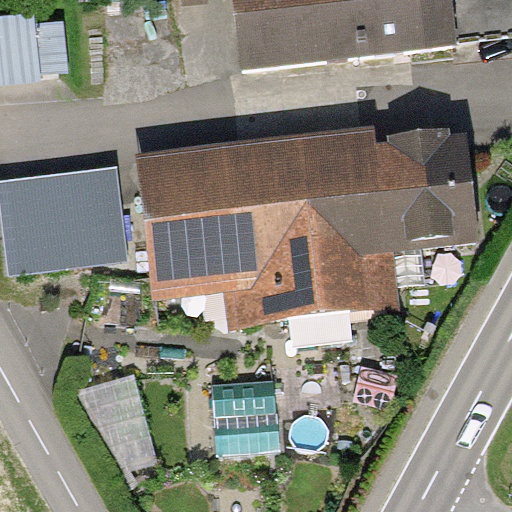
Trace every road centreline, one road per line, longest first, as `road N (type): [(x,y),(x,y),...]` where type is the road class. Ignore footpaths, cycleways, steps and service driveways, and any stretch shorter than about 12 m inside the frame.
road 1 (primary): [(418,511),(511,344)]
road 2 (tertiary): [(0,366),(82,511)]
